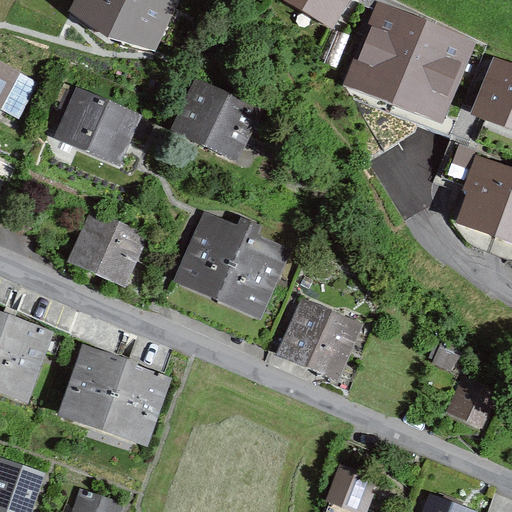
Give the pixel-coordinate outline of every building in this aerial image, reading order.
[(177,3),(170,0),(78,0),(72,13),(154,51),(177,3)] [(342,0),(295,0),(295,1),(331,21),(342,0)] [(439,114),(464,50),(379,16),(353,81),(439,114)] [(0,103),(15,75),(0,67),(0,103)] [(511,74),(499,69),(482,112),(511,123),(511,74)] [(253,117),(194,89),(173,134),(231,162),(253,117)] [(131,123),(73,95),(51,140),(110,168),(131,123)] [(450,172),(466,178),(478,148),(462,142),(450,172)] [(511,176),(480,165),(472,186),(479,189),(467,219),(511,235),(511,176)] [(88,214),(65,260),(116,286),(140,240),(88,214)] [(278,254),(198,220),(170,286),(250,319),(278,254)] [(354,326),(299,301),(274,353),(329,379),(354,326)] [(44,336),(0,317),(0,394),(16,402),(44,336)] [(161,381),(80,348),(52,414),(133,447),(161,381)] [(462,379),(444,414),(478,431),(496,397),(462,379)] [(0,462),(0,511),(19,511),(35,478),(0,462)] [(360,511),(373,483),(336,467),(321,503),(343,511),(360,511)] [(78,494),(70,511),(114,511),(115,510),(78,494)] [(459,511),(427,498),(420,511),(459,511)]
